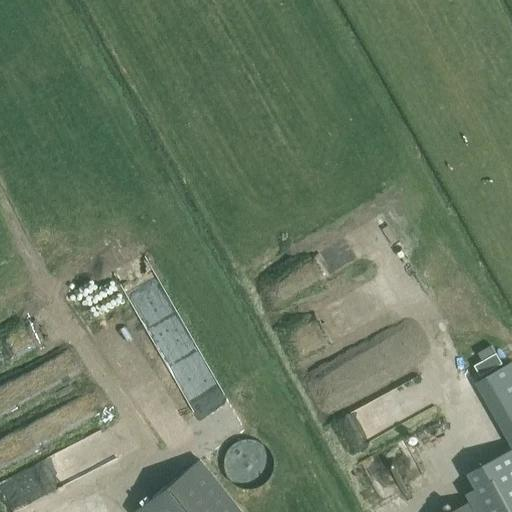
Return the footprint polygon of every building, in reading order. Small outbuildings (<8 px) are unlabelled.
[(511,440),(511,362),(511,361),(476,382),(511,440)] [(357,425),(343,432),(352,450),(367,442),(357,425)] [(41,492),(123,459),(114,439),(33,472),(41,492)] [(404,502),(399,493),(423,481),(403,442),(361,463),(386,511),(404,502)] [(482,496),(452,511),(511,511),(511,458),(473,479),(482,496)] [(240,511),(199,460),(134,511),(240,511)]
